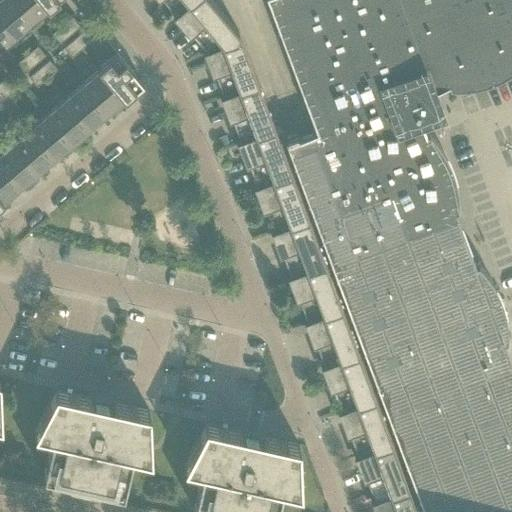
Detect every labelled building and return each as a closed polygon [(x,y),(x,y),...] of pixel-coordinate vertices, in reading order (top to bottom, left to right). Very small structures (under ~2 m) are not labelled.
[(12,0),(0,0),(0,21),(13,37),(31,22),(12,0)] [(12,0),(31,22),(47,8),(48,9),(50,8),(43,0),(12,0)] [(172,16),(173,17),(193,0),(163,0),(175,14),(172,16)] [(203,51),(203,52),(241,38),(239,32),(211,0),(193,0),(173,17),(173,18),(176,15),(206,50),(203,51)] [(286,142),(328,257),(447,213),(455,210),(457,208),(457,200),(457,192),(456,183),(454,175),(451,167),(448,159),(444,152),(439,145),(434,138),(429,132),(426,133),(421,119),(443,111),(435,89),(448,84),(452,82),(421,0),(267,0),(316,130),(286,142)] [(511,0),(421,0),(452,82),(448,84),(450,86),(459,86),(468,86),(477,84),(486,81),(495,78),(504,74),(511,69),(511,68),(511,0)] [(72,16),(63,24),(71,33),(80,25),(72,16)] [(0,21),(0,48),(13,37),(0,21)] [(71,33),(63,24),(52,33),(60,42),(71,33)] [(84,30),(75,38),(83,47),(92,39),(84,30)] [(83,47),(75,38),(64,47),(71,56),(83,47)] [(220,96),(220,97),(257,83),(241,38),(203,52),(203,53),(207,51),(223,95),(220,96)] [(37,46),(27,54),(35,63),(45,55),(37,46)] [(117,53),(100,67),(127,98),(143,84),(117,53)] [(35,63),(27,54),(17,63),(25,72),(35,63)] [(49,59),(39,68),(47,77),(57,69),(49,59)] [(99,70),(82,84),(107,113),(124,99),(125,100),(127,98),(100,67),(98,68),(99,70)] [(47,77),(39,68),(29,76),(37,86),(47,77)] [(4,78),(0,80),(0,92),(1,93),(10,85),(4,78)] [(236,141),(237,142),(274,128),(257,83),(220,97),(220,98),(224,96),(240,140),(236,141)] [(82,84),(65,98),(89,128),(107,113),(82,84)] [(10,85),(1,93),(10,104),(19,96),(10,85)] [(1,93),(0,94),(0,111),(10,104),(1,93)] [(65,98),(46,114),(71,143),(89,128),(65,98)] [(46,114),(30,128),(55,158),(71,143),(46,114)] [(30,128),(12,143),(37,172),(55,158),(30,128)] [(253,186),(253,187),(291,173),(274,128),(237,142),(237,143),(240,141),(257,185),(253,186)] [(12,143),(0,153),(0,162),(21,186),(37,172),(12,143)] [(0,162),(0,194),(5,200),(21,186),(0,162)] [(270,231),(270,232),(308,218),(291,173),(253,187),(254,188),(257,186),(274,230),(270,231)] [(447,213),(328,257),(355,328),(490,278),(486,273),(482,268),(478,263),(475,264),(455,210),(447,213)] [(287,276),(287,277),(325,263),(308,218),(270,232),(270,233),(274,231),(290,275),(287,276)] [(304,321),(304,322),(341,308),(325,263),(287,277),(287,278),(291,276),(307,320),(304,321)] [(355,328),(378,388),(497,344),(506,340),(507,330),(506,321),(504,312),(502,303),(499,295),(495,286),(490,278),(355,328)] [(320,366),(321,367),(358,353),(341,308),(304,322),(304,323),(308,321),(324,365),(320,366)] [(497,344),(378,388),(421,506),(430,508),(429,511),(511,511),(511,363),(504,341),(497,344)] [(337,411),(337,412),(375,398),(358,353),(321,367),(324,366),(341,410),(337,411)] [(91,397),(55,390),(33,431),(52,435),(43,476),(70,482),(72,474),(84,477),(82,483),(82,484),(84,485),(84,483),(85,477),(97,480),(96,487),(123,494),(132,453),(151,458),(149,411),(113,403),(96,399),(96,401),(95,401),(94,408),(89,407),(91,397)] [(354,456),(354,457),(392,443),(375,398),(337,412),(338,412),(341,411),(357,455),(354,456)] [(241,431),(205,423),(183,465),(202,469),(193,509),(204,511),(220,511),(222,508),(234,511),(233,511),(234,511),(235,511),(240,511),(276,511),(282,487),(300,491),(299,444),(263,436),(263,437),(246,433),(245,435),(244,442),(239,441),(241,431)] [(392,443),(354,457),(358,456),(366,479),(374,500),(371,501),(371,502),(408,488),(392,443)] [(417,511),(408,488),(371,502),(375,501),(378,511),(417,511)]
